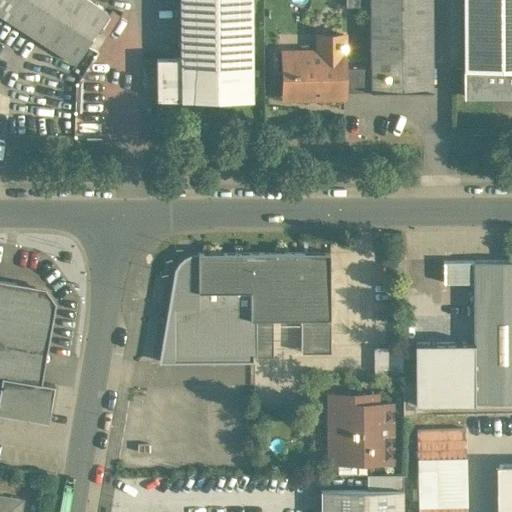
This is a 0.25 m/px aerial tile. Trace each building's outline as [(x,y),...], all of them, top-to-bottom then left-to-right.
[(89,0),(0,0),(0,13),(75,62),(108,12),(89,0)] [(251,0),(179,0),(180,57),(192,57),(192,98),(252,98),(251,0)] [(431,0),(370,0),(371,66),(371,88),(371,91),(432,91),(431,0)] [(511,0),(462,0),(463,65),(511,65),(511,0)] [(319,51),(283,51),(283,96),(344,96),(344,88),(344,66),(343,46),(345,45),(344,40),(343,40),(343,33),(318,34),(319,51)] [(180,57),(156,57),(157,98),(192,98),(192,57),(180,57)] [(511,65),(463,65),(463,95),(511,94),(511,65)] [(371,88),(371,66),(344,66),(344,88),(371,88)] [(329,252),(198,252),(190,254),(184,257),(178,262),(175,268),(159,361),(253,360),(253,352),(251,352),(251,318),(272,318),(301,318),(330,318),(329,252)] [(511,260),(443,261),(444,282),(473,281),(474,342),(414,342),(415,382),(415,402),(511,401),(511,260)] [(44,289),(0,281),(0,384),(2,376),(39,382),(43,362),(48,359),(49,355),(45,350),(53,302),(44,289)] [(272,318),(251,318),(251,352),(253,352),(272,352),(272,318)] [(330,318),(301,318),(301,352),(330,352),(330,318)] [(39,382),(2,376),(0,384),(0,412),(48,421),(54,385),(39,382)] [(415,382),(403,382),(403,414),(415,414),(415,402),(415,382)] [(359,395),(359,394),(329,394),(330,414),(339,414),(339,430),(344,430),(344,461),(356,461),(370,461),(370,459),(391,459),(391,403),(377,403),(377,395),(359,395)] [(466,453),(416,455),(417,511),(440,511),(468,511),(466,453)] [(344,461),(332,461),(332,473),(356,473),(356,461),(344,461)] [(511,511),(511,463),(500,464),(499,511),(511,511)] [(403,474),(367,474),(367,489),(403,489),(403,474)] [(367,489),(321,489),(320,511),(403,511),(403,489),(367,489)] [(0,495),(0,511),(15,511),(18,499),(0,495)]
